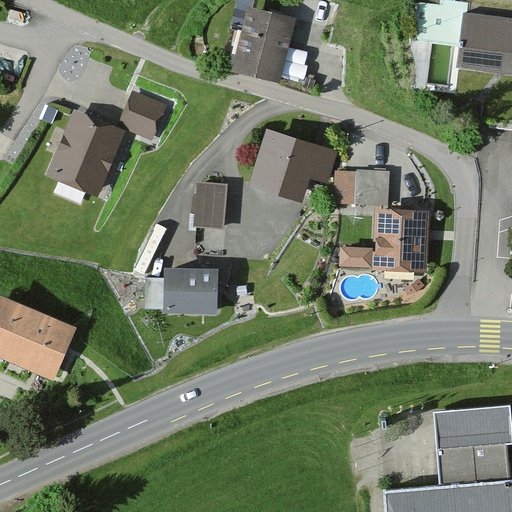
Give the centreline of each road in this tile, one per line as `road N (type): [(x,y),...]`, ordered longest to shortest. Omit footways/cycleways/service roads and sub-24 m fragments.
road 1 (residential): [(71,23),(445,153),(467,198),(467,334)]
road 2 (secondary): [(0,484),(231,382),(317,354),(467,334)]
